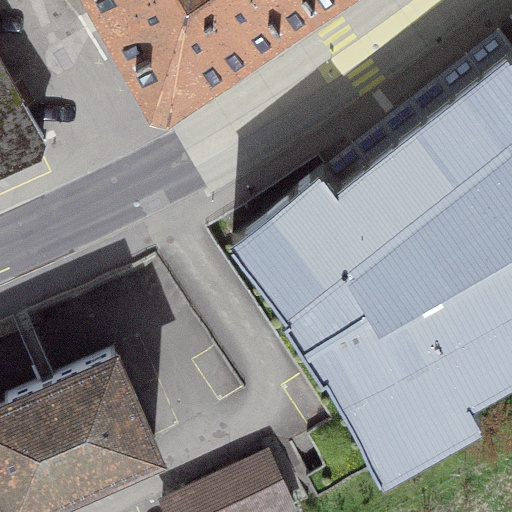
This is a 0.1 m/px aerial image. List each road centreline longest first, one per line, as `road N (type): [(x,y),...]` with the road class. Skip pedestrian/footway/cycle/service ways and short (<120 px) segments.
road 1 (residential): [(70,511),(243,431),(277,399),(153,179)]
road 2 (primary): [(427,0),(198,154)]
road 3 (primary): [(0,245),(153,179)]
